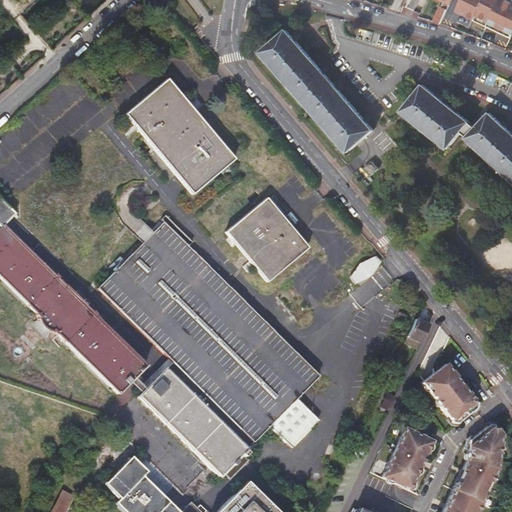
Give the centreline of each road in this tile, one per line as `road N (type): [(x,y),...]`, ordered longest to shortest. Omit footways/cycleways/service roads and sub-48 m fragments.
road 1 (residential): [(235,0),(233,58),(511,388)]
road 2 (unclassified): [(511,64),(318,0)]
road 3 (unclassified): [(0,112),(129,0)]
